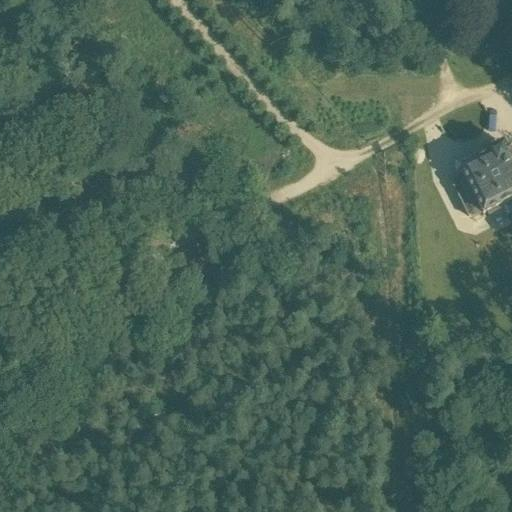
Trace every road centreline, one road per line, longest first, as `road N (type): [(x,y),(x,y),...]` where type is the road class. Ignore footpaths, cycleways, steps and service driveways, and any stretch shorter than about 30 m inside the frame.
road 1 (track): [(0,328),(511,81)]
road 2 (track): [(356,155),(401,207),(409,511)]
road 3 (track): [(0,190),(241,75)]
road 4 (unclassified): [(173,0),(292,129),(319,150),(351,157)]
